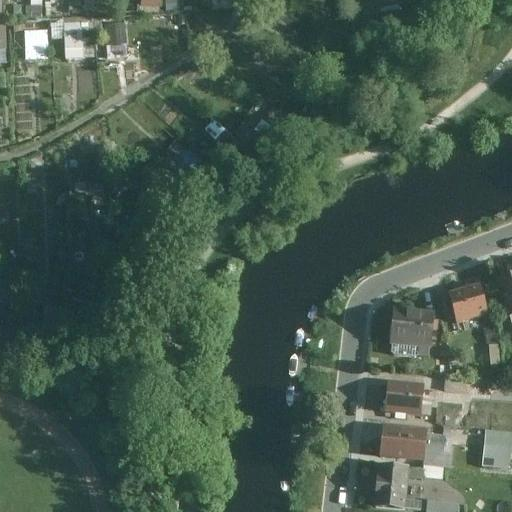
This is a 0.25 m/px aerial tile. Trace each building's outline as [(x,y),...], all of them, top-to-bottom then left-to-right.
[(66,60),(91,59),(89,20),(53,22),(54,39),(65,39),(66,60)] [(0,64),(9,64),(9,26),(0,26),(0,64)] [(511,318),(511,273),(495,279),(508,319),(511,318)] [(487,314),(479,283),(447,292),(456,323),(487,314)] [(437,313),(393,307),(389,342),(432,348),(437,313)] [(470,382),(446,379),(444,392),(469,395),(470,382)] [(427,383),(390,381),(388,412),(425,415),(427,383)] [(493,411),(475,409),(473,426),(492,428),(493,411)] [(445,431),(386,425),(383,456),(427,460),(428,450),(443,451),(445,431)] [(511,434),(465,430),(463,445),(484,447),(482,466),(508,469),(511,434)] [(409,509),(412,467),(383,465),(382,477),(380,494),(380,507),(409,509)] [(427,511),(458,511),(460,505),(429,501),(427,511)]
